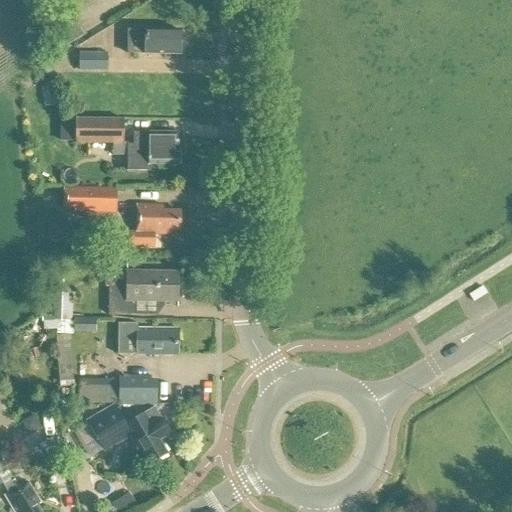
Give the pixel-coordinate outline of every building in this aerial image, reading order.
[(179,55),(179,33),(143,33),(143,31),(128,31),(128,54),(145,54),(145,55),(179,55)] [(108,72),(108,53),(79,53),(79,72),(108,72)] [(133,144),(128,144),(128,143),(124,143),(124,119),(76,119),(75,145),(113,145),(112,157),(128,157),(128,172),(151,172),(151,166),(179,166),(179,149),(178,149),(178,132),(150,132),(150,133),(133,133),(133,144)] [(116,214),(117,189),(63,189),(63,209),(74,209),(74,213),(116,214)] [(137,206),(137,232),(126,232),(125,247),(155,248),(155,235),(171,235),(171,230),(179,230),(179,212),(162,211),(162,206),(137,206)] [(178,272),(127,272),(103,272),(104,288),(109,288),(109,316),(135,316),(135,302),(178,302),(178,272)] [(54,294),(53,322),(71,323),(72,304),(68,304),(68,295),(54,294)] [(80,329),(102,328),(101,316),(79,317),(80,329)] [(178,355),(178,329),(137,329),(137,325),(117,325),(117,355),(137,355),(178,355)] [(58,388),(72,388),(69,335),(55,336),(58,388)] [(108,387),(108,405),(112,405),(113,404),(114,405),(157,406),(157,379),(106,380),(106,387),(108,387)] [(155,408),(130,423),(125,425),(114,405),(113,404),(112,405),(86,421),(104,452),(131,435),(149,465),(167,453),(160,441),(171,435),(155,408)] [(0,456),(0,485),(12,478),(0,456)] [(40,511),(37,505),(41,503),(28,482),(5,495),(15,511),(40,511)] [(110,505),(114,511),(128,511),(137,507),(130,494),(110,505)]
